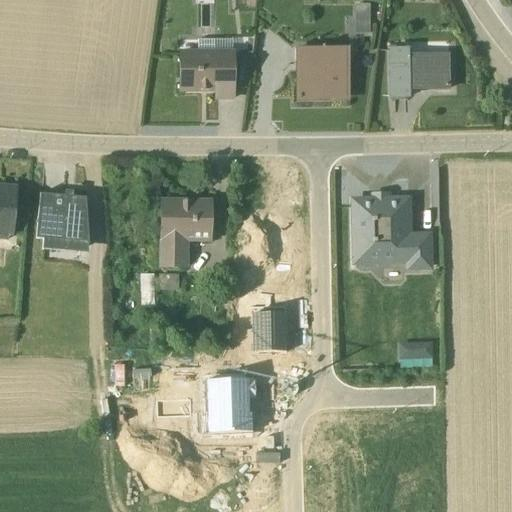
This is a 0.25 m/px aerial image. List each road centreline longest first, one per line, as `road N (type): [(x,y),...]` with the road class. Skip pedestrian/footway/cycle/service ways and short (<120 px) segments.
road 1 (residential): [(319,147),(0,140)]
road 2 (residential): [(315,396),(319,147)]
road 3 (residential): [(511,146),(319,147)]
road 4 (residential): [(292,511),(290,441),(315,396)]
